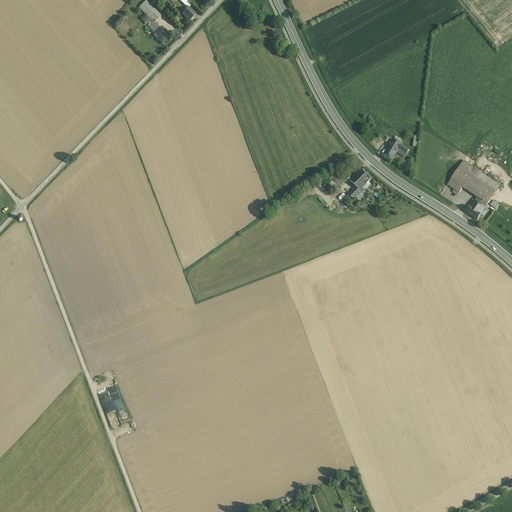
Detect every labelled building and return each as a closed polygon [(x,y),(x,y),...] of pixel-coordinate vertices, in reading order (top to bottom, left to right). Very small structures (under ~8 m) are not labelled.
[(161,16),(146,1),(139,8),(154,23),(161,16)] [(196,15),(189,8),(182,15),(189,22),(196,15)] [(162,27),(160,29),(153,23),(149,27),(155,34),(159,38),(157,40),(162,45),(171,36),(162,27)] [(393,140),(383,155),(391,160),(397,152),(404,157),(409,150),(401,145),(393,140)] [(464,161),(451,180),(488,205),(501,186),(464,161)] [(363,170),(351,181),(357,187),(360,191),(368,182),(372,179),(363,170)] [(336,191),(350,178),(343,171),(330,184),(336,191)] [(362,193),(357,198),(360,202),(367,194),(365,191),(371,185),(368,182),(360,191),(362,193)] [(360,191),(357,187),(349,195),(354,200),(357,198),(362,193),(360,191)] [(493,200),(490,206),(497,209),(500,204),(493,200)] [(474,201),(466,213),(477,220),(484,208),(474,201)] [(111,416),(108,418),(112,428),(121,425),(120,421),(117,422),(116,421),(113,422),(111,416)]
